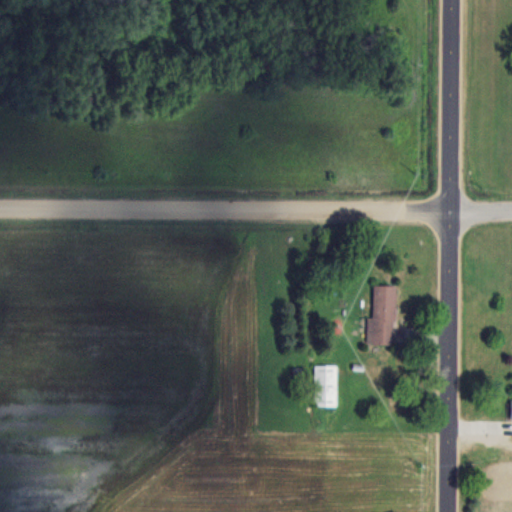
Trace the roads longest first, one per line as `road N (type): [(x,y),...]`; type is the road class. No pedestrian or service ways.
road 1 (residential): [(511,210),(0,205)]
road 2 (tertiary): [(447,511),(451,210)]
road 3 (tertiary): [(451,210),(451,0)]
